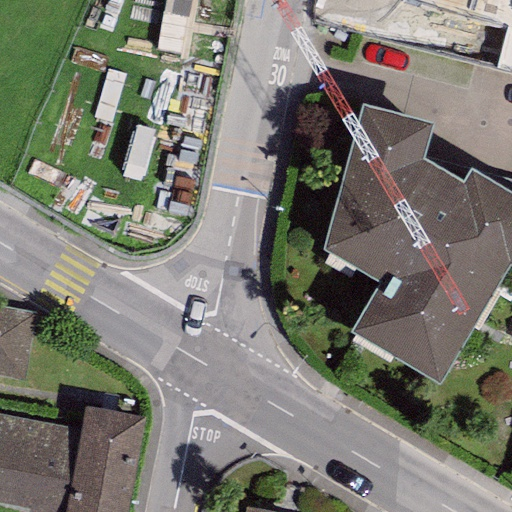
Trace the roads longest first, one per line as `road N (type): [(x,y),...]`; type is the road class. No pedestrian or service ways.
road 1 (residential): [(203,368),(274,0)]
road 2 (residential): [(203,368),(447,511)]
road 3 (residential): [(0,242),(203,368)]
road 4 (residential): [(169,511),(203,368)]
